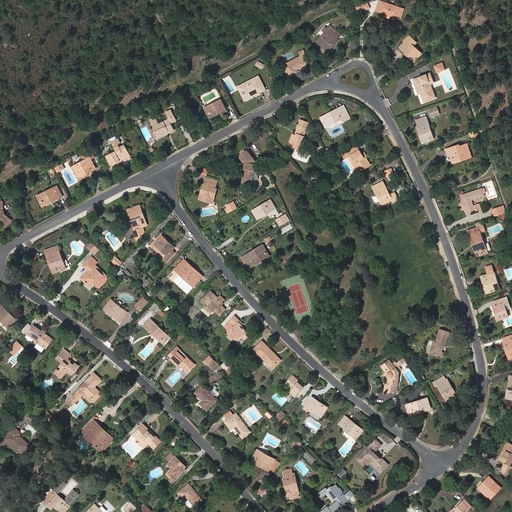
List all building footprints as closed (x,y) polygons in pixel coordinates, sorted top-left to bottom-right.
[(377,10),(399,18),(402,8),(380,1),(377,10)] [(364,12),(363,10),(369,7),(367,3),(357,8),(360,14),(364,12)] [(329,47),(336,38),(340,34),(329,25),(326,29),(327,30),(324,33),(317,41),(322,46),(320,49),(324,53),(329,47)] [(414,61),(421,54),(418,51),(418,50),(413,45),(416,42),(409,35),(404,41),(405,42),(399,47),(405,53),(410,57),(409,58),(411,60),(412,59),(414,61)] [(329,47),(330,48),(338,39),(336,38),(329,47)] [(297,70),(296,68),(305,63),(304,62),(308,60),(303,50),(299,51),(301,55),(283,64),(288,75),(297,70)] [(430,89),(428,84),(430,83),(433,82),(430,73),(419,77),(421,81),(414,83),(417,90),(419,90),(420,92),(424,102),(435,98),(432,89),(430,89)] [(259,78),(258,75),(242,83),(244,86),(259,78)] [(259,92),(259,91),(264,88),(259,78),(244,86),(242,83),(237,86),(244,100),(252,95),(253,94),(253,95),(259,92)] [(220,112),(226,109),(221,99),(210,105),(214,114),(220,111),(220,112)] [(210,105),(206,108),(210,116),(214,114),(210,105)] [(432,117),(442,114),(438,105),(429,109),(432,117)] [(347,111),(344,106),(338,109),(341,114),(347,111)] [(169,132),(175,129),(171,122),(177,119),(171,109),(165,112),(169,119),(164,122),(159,125),(157,121),(154,123),(156,126),(155,127),(157,131),(161,129),(163,132),(168,130),(169,132)] [(344,121),(350,118),(347,111),(341,114),(338,109),(332,112),(333,113),(327,117),(330,125),(342,118),(344,121)] [(326,127),(330,125),(327,117),(333,113),(332,112),(321,117),(326,127)] [(423,141),(433,138),(426,117),(417,120),(421,132),(420,133),(423,141)] [(309,122),(301,119),(299,124),(307,127),(309,122)] [(302,142),(303,140),(307,127),(299,124),(295,135),(295,134),(291,142),(301,146),(300,148),(304,150),(305,147),(302,146),(304,143),(302,142)] [(121,160),(120,159),(130,154),(125,144),(120,146),(119,144),(121,142),(119,137),(111,141),(116,150),(108,155),(112,164),(121,160)] [(467,158),(472,157),(467,144),(459,147),(458,145),(446,149),(448,155),(449,155),(452,154),(455,161),(467,156),(467,158)] [(364,156),(362,153),(357,145),(346,152),(349,156),(351,155),(357,165),(360,170),(371,164),(365,156),(364,156)] [(257,171),(258,163),(247,149),(246,151),(241,155),(239,156),(245,164),(244,169),(245,169),(244,181),(254,182),(255,171),(257,171)] [(91,171),(96,169),(91,159),(94,157),(92,151),(83,156),(85,161),(75,165),(80,175),(90,170),(91,171)] [(449,155),(452,163),(467,158),(467,156),(455,161),(452,154),(449,155)] [(349,156),(355,167),(357,165),(351,155),(349,156)] [(242,182),(254,183),(254,182),(244,181),(245,169),(244,169),(243,169),(242,182)] [(211,197),(214,198),(217,187),(215,187),(216,184),(207,181),(206,184),(205,184),(201,199),(209,201),(211,197)] [(394,192),(390,194),(383,181),(373,186),(383,204),(392,199),(393,201),(397,198),(394,192)] [(42,207),(62,197),(57,186),(36,196),(42,207)] [(474,205),(472,199),(485,195),(482,188),(462,195),(465,202),(464,203),(463,204),(463,205),(463,206),(464,207),(466,208),(467,208),(469,215),(480,211),(477,204),(474,205)] [(6,215),(4,210),(3,201),(0,201),(0,221),(6,227),(12,220),(6,215)] [(228,212),(236,207),(233,201),(226,204),(227,206),(225,208),(228,212)] [(273,208),(270,204),(268,201),(256,208),(261,217),(269,212),(269,211),(273,208)] [(143,226),(148,225),(140,205),(128,209),(130,214),(132,213),(134,220),(132,221),(134,226),(141,224),(142,227),(135,229),(134,230),(137,240),(145,231),(143,226)] [(502,214),(504,213),(502,206),(493,209),(496,216),(502,214)] [(288,221),(287,220),(284,214),(278,218),(282,224),(288,221)] [(478,254),(487,251),(480,232),(478,227),(468,231),(473,244),(475,244),(478,254)] [(171,243),(170,243),(162,236),(153,246),(157,250),(160,248),(167,255),(163,259),(166,262),(175,252),(172,250),(175,247),(171,243)] [(91,242),(87,247),(91,251),(96,246),(91,242)] [(477,256),(487,253),(487,251),(478,254),(475,244),(473,244),(477,256)] [(53,274),(67,269),(58,245),(45,250),(53,274)] [(259,262),(258,261),(268,255),(262,245),(242,257),(249,268),(259,262)] [(259,262),(270,256),(264,245),(262,245),(268,255),(258,261),(259,262)] [(100,273),(93,266),(95,265),(92,263),(94,261),(91,258),(83,266),(88,271),(90,273),(89,274),(88,274),(82,279),(89,286),(91,286),(95,283),(99,287),(103,284),(103,285),(106,281),(107,279),(107,276),(102,271),(100,273)] [(193,282),(200,273),(184,259),(175,269),(177,271),(179,272),(180,270),(193,282)] [(194,286),(203,276),(200,273),(193,282),(180,270),(179,272),(194,286)] [(88,271),(80,278),(82,279),(88,274),(89,274),(90,273),(88,271)] [(497,281),(496,281),(493,273),(489,274),(484,276),(487,284),(485,285),(486,289),(499,285),(497,281)] [(223,302),(218,298),(211,291),(203,299),(208,304),(206,306),(212,312),(216,309),(218,311),(217,312),(220,316),(226,308),(222,305),(224,303),(223,302)] [(500,319),(508,316),(504,303),(506,302),(505,297),(498,300),(499,303),(493,305),(496,313),(497,312),(500,319)] [(137,303),(142,308),(147,302),(142,298),(137,303)] [(112,299),(105,309),(118,319),(125,310),(112,299)] [(0,318),(9,327),(15,320),(9,315),(10,313),(5,308),(2,311),(0,308),(0,318)] [(118,319),(121,321),(128,312),(125,310),(118,319)] [(242,325),(244,323),(240,320),(241,320),(236,315),(230,321),(235,326),(239,322),(242,325)] [(246,338),(251,334),(248,330),(247,331),(244,328),(243,329),(241,326),(242,325),(239,322),(235,326),(230,321),(225,326),(229,329),(229,333),(234,338),(236,337),(239,340),(243,335),(246,338)] [(167,340),(170,337),(155,323),(152,327),(148,323),(144,326),(152,333),(152,332),(156,336),(155,337),(161,342),(165,338),(167,340)] [(53,339),(45,333),(45,331),(42,332),(34,326),(27,335),(34,340),(36,341),(36,344),(39,343),(46,348),(53,339)] [(443,347),(445,347),(450,331),(441,328),(436,342),(434,341),(430,352),(438,354),(442,356),(444,352),(442,351),(443,347)] [(511,358),(511,357),(511,335),(504,338),(505,341),(503,342),(505,347),(507,346),(511,358)] [(18,340),(9,349),(15,355),(24,346),(18,340)] [(274,354),(275,353),(263,340),(254,349),(273,368),(281,360),(274,354)] [(43,352),(46,348),(39,343),(36,347),(43,352)] [(187,357),(185,358),(179,352),(181,350),(177,347),(169,356),(171,358),(171,359),(178,366),(180,365),(186,370),(189,367),(191,369),(195,365),(187,357)] [(72,375),(80,366),(72,360),(71,361),(69,359),(72,355),(64,348),(62,352),(66,355),(60,363),(61,363),(59,366),(61,368),(59,371),(58,372),(63,377),(67,373),(68,374),(69,372),(72,375)] [(56,359),(60,363),(66,355),(62,352),(56,359)] [(274,369),(282,360),(275,353),(274,354),(281,360),(273,368),(274,369)] [(205,361),(209,365),(213,360),(210,356),(205,361)] [(398,385),(400,372),(397,369),(396,367),(398,365),(398,366),(400,364),(399,363),(402,360),(404,361),(405,360),(403,358),(397,364),(395,362),(393,364),(389,360),(384,364),(387,367),(385,369),(388,373),(388,375),(389,376),(388,383),(385,383),(384,390),(398,392),(399,385),(398,385)] [(216,372),(221,366),(213,360),(209,365),(216,372)] [(226,371),(231,376),(237,370),(232,365),(226,371)] [(63,377),(58,372),(59,371),(57,369),(54,373),(62,379),(63,377)] [(95,400),(101,393),(94,387),(100,380),(94,373),(71,397),(72,397),(69,401),(73,405),(76,401),(77,402),(86,392),(95,400)] [(296,396),(304,386),(295,379),(296,377),(293,374),(286,383),(292,388),(290,391),(296,396)] [(451,397),(456,394),(447,379),(446,379),(444,376),(434,382),(436,386),(438,385),(448,401),(452,398),(451,397)] [(304,386),(305,385),(296,377),(295,379),(304,386)] [(207,411),(217,400),(203,386),(196,393),(203,400),(206,403),(202,406),(207,411)] [(324,405),(313,397),(310,401),(313,403),(315,400),(323,406),(324,405)] [(423,411),(430,409),(426,398),(412,402),(415,411),(422,409),(423,411)] [(324,405),(323,406),(315,400),(313,403),(310,401),(305,408),(309,411),(310,409),(316,413),(317,412),(322,415),(327,407),(324,405)] [(422,409),(415,411),(412,402),(407,404),(410,415),(423,411),(422,409)] [(145,419),(148,422),(155,414),(152,411),(145,419)] [(276,417),(280,421),(286,415),(282,411),(276,417)] [(243,438),(250,432),(236,414),(225,422),(231,430),(235,427),(243,438)] [(363,430),(357,427),(358,426),(346,416),(339,424),(357,438),(363,430)] [(94,419),(81,433),(100,451),(112,439),(97,424),(99,423),(94,419)] [(100,451),(102,454),(115,439),(99,423),(97,424),(112,439),(100,451)] [(156,435),(155,437),(148,430),(149,429),(144,423),(136,431),(145,440),(143,441),(148,445),(149,444),(154,450),(162,441),(156,435)] [(21,455),(30,446),(20,435),(21,434),(15,427),(3,439),(8,443),(9,443),(21,455)] [(148,430),(155,437),(156,435),(149,429),(148,430)] [(133,434),(146,447),(148,445),(143,441),(145,440),(136,431),(133,434)] [(375,451),(382,445),(376,439),(371,444),(376,449),(373,452),(381,458),(381,457),(375,451)] [(511,468),(511,465),(510,465),(511,461),(511,443),(508,442),(503,451),(504,452),(502,456),(507,459),(505,463),(501,471),(509,475),(511,468)] [(381,457),(381,458),(373,452),(376,449),(371,444),(368,447),(369,448),(366,452),(365,451),(357,459),(361,462),(365,459),(366,461),(370,457),(373,460),(371,462),(378,469),(379,468),(382,471),(389,464),(381,457)] [(275,460),(258,450),(254,457),(257,458),(256,461),(263,465),(262,467),(269,471),(270,469),(275,460)] [(505,463),(507,459),(502,456),(504,452),(503,451),(499,459),(505,463)] [(91,464),(95,467),(102,459),(99,457),(91,464)] [(184,468),(186,467),(175,457),(171,461),(174,464),(173,465),(175,467),(174,468),(169,473),(176,480),(186,470),(184,468)] [(263,465),(256,461),(257,458),(254,457),(252,461),(262,467),(263,465)] [(270,469),(275,472),(280,463),(275,460),(270,469)] [(41,461),(35,467),(37,469),(48,479),(57,470),(53,467),(50,470),(41,461)] [(46,481),(48,479),(37,469),(35,471),(46,481)] [(299,494),(295,474),(294,474),(286,476),(286,480),(284,481),(286,488),(287,488),(289,496),(291,496),(291,499),(299,498),(299,494)] [(490,498),(501,487),(490,476),(479,488),(490,498)] [(74,489),(65,501),(57,494),(67,483),(63,480),(43,502),(47,505),(51,502),(54,505),(58,507),(59,506),(66,511),(80,494),(74,489)] [(194,506),(202,500),(189,484),(179,493),(185,500),(188,498),(194,506)] [(259,491),(262,494),(266,489),(265,488),(267,486),(265,484),(259,491)] [(349,500),(345,495),(343,492),(340,487),(339,488),(337,484),(333,487),(331,486),(327,489),(326,487),(319,493),(323,497),(327,494),(332,501),(336,499),(338,500),(329,507),(328,506),(321,511),(333,511),(342,505),(345,503),(349,500)] [(349,500),(353,497),(349,492),(345,495),(349,500)] [(466,511),(470,509),(462,501),(455,507),(457,509),(455,511),(454,510),(452,511),(466,511)] [(125,511),(133,511),(137,508),(131,502),(124,510),(125,511)]
